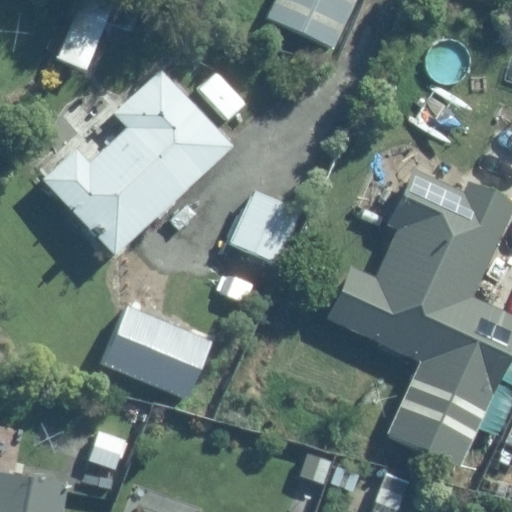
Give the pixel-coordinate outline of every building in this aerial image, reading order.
[(349,0),(267,0),(258,19),(323,52),(349,0)] [(89,74),(102,23),(68,14),(55,65),(89,74)] [(108,263),(227,151),(159,78),(39,191),(108,263)] [(511,320),(466,304),(502,203),(461,188),(459,193),(406,173),(386,230),(392,232),(373,284),(343,272),(323,326),(415,360),(386,441),(460,468),(486,397),(498,401),(511,363),(511,320)] [(298,221),(247,194),(222,243),(273,269),(298,221)] [(0,511),(56,511),(59,494),(0,486),(0,511)]
